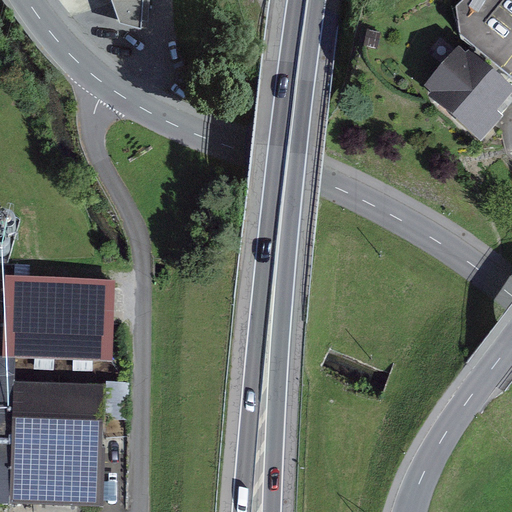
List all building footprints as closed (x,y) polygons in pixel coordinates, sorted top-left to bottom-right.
[(139,25),(140,0),(113,0),(119,19),(139,25)] [(367,30),(364,47),(377,50),(381,33),(367,30)] [(429,96),(483,141),(503,117),(498,112),(511,94),(511,86),(468,50),(465,53),(457,47),(424,87),(432,93),(429,96)] [(113,283),(8,279),(6,355),(110,359),(113,283)] [(14,362),(0,360),(0,509),(7,510),(14,362)] [(11,500),(99,503),(102,388),(15,385),(11,500)]
